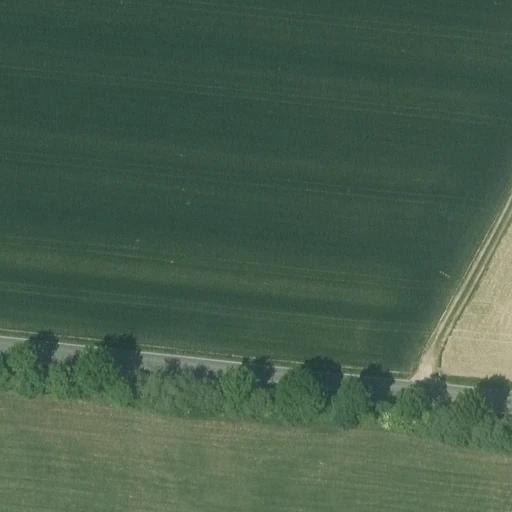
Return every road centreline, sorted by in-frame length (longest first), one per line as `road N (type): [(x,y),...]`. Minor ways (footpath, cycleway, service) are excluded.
road 1 (residential): [(0,349),(511,405)]
road 2 (track): [(412,393),(511,226)]
